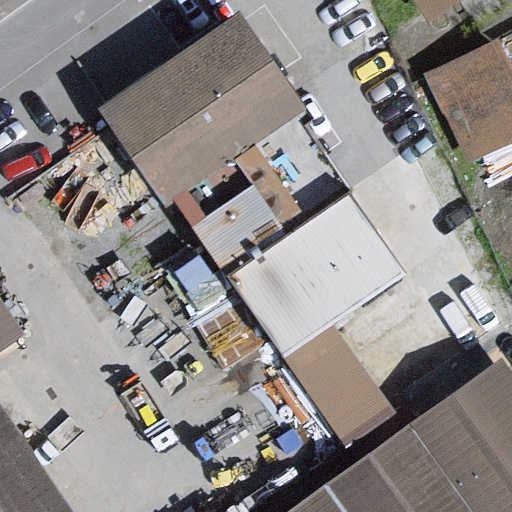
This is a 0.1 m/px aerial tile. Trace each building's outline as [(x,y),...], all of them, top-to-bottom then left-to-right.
[(416,0),(432,24),(467,0),(416,0)] [(239,20),(98,111),(166,205),(306,112),(239,20)] [(511,139),(511,75),(497,44),(432,75),(472,158),(511,139)] [(511,511),(511,378),(501,363),(292,511),(511,511)] [(0,511),(62,511),(0,413),(0,511)]
